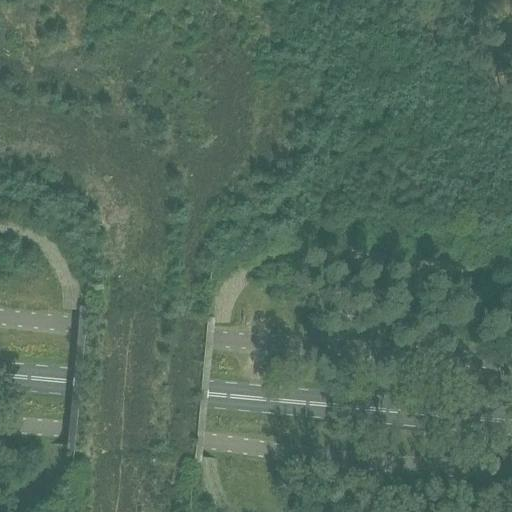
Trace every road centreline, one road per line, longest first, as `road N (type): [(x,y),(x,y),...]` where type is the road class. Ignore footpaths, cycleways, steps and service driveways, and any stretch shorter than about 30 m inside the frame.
road 1 (unclassified): [(511,366),(0,318)]
road 2 (primary): [(511,423),(0,375)]
road 3 (unclassified): [(0,426),(511,473)]
